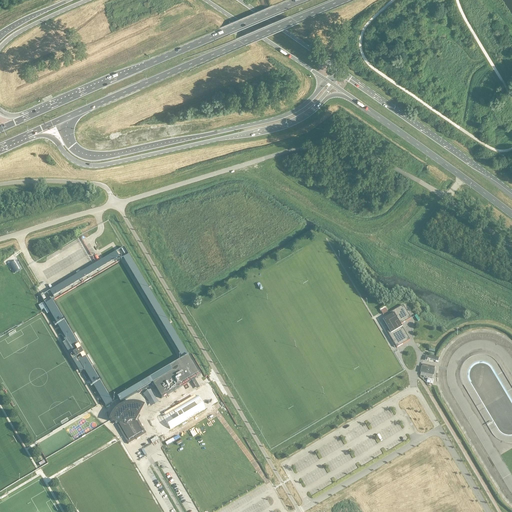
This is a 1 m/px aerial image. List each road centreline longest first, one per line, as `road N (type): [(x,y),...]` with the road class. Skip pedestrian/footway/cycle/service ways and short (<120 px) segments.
road 1 (unclassified): [(511,247),(396,168),(327,147),(290,150),(113,204)]
road 2 (trunk): [(22,138),(52,137),(80,163),(111,163),(282,125),(322,97)]
road 3 (trunk): [(326,80),(282,116),(106,156),(76,152),(62,134),(65,118)]
road 4 (trunk): [(65,118),(342,0)]
road 5 (trunk): [(298,0),(41,110)]
road 6 (trunk): [(511,192),(338,69)]
road 7 (trunk): [(350,96),(511,214)]
road 8 (trunk): [(206,0),(326,80)]
road 9 (unclassified): [(0,184),(100,184),(113,204)]
road 10 (trunk): [(338,69),(238,0)]
